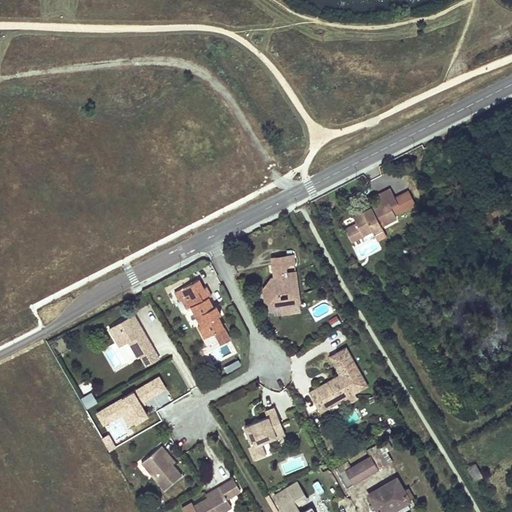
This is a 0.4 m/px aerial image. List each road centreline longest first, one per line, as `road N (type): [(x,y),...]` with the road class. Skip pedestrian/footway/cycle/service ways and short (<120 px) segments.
road 1 (residential): [(511,85),(206,238)]
road 2 (residential): [(190,421),(202,399),(269,366),(206,238)]
